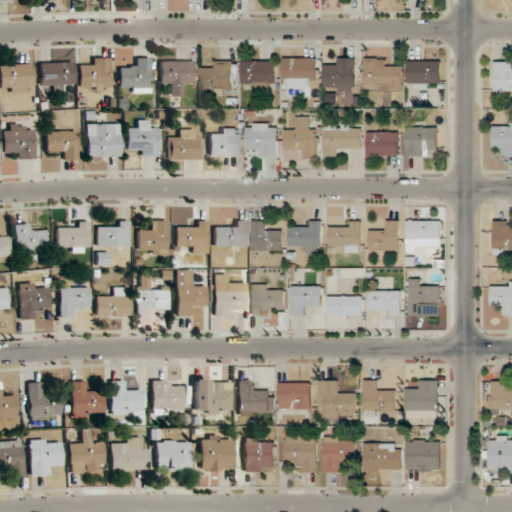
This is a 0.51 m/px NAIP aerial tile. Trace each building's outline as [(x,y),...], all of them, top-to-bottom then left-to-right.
[(283,77),(293,77),(293,87),(310,87),(310,78),(319,78),(319,57),(283,57),(283,77)] [(355,57),(335,57),(335,68),(324,68),(324,91),(355,91),(355,57)] [(78,68),(78,88),(109,88),(109,58),(88,58),(88,68),(78,68)] [(151,58),(129,58),(129,68),(118,68),(118,86),(129,86),(129,93),(151,93),(151,58)] [(193,61),(159,61),(160,86),(169,86),(169,97),(182,97),(182,85),(194,85),(193,61)] [(210,62),(210,69),(201,70),(201,95),(235,94),(234,61),(210,62)] [(276,61),(242,61),(242,81),(253,81),(253,90),(276,90),(276,61)] [(442,88),(442,61),(408,61),(408,88),(442,88)] [(494,93),(511,93),(511,61),(494,61),(494,93)] [(63,91),(63,84),(74,84),(74,62),(39,62),(39,84),(50,84),(50,91),(63,91)] [(319,159),(319,127),(308,127),(308,116),(297,116),(297,127),(286,127),(286,148),(297,148),(297,159),(319,159)] [(157,156),(157,127),(149,127),(149,120),(136,120),(136,130),(126,130),(126,147),(136,147),(136,156),(157,156)] [(511,122),(494,122),(494,145),(503,145),(503,156),(511,155),(511,122)] [(280,156),(280,123),(246,123),(246,145),(256,145),(256,156),(280,156)] [(2,124),(2,150),(12,150),(12,159),(34,159),(34,131),(25,131),(25,124),(2,124)] [(121,124),(85,124),(85,156),(121,156),(121,124)] [(325,126),(325,154),(344,154),(344,145),(363,145),(363,126),(325,126)] [(431,149),(438,149),(438,127),(407,127),(407,156),(431,156),(431,149)] [(167,159),(200,159),(200,129),(178,129),(178,140),(167,140),(167,159)] [(209,156),(242,156),(242,129),(217,129),(217,136),(209,136),(209,156)] [(44,131),(44,152),(64,152),(64,161),(77,161),(77,131),(44,131)] [(399,131),(368,131),(368,156),(399,156),(399,131)] [(166,220),(146,220),(146,231),(136,231),(136,254),(166,254),(166,220)] [(207,254),(207,220),(195,220),(195,229),(174,229),(174,243),(184,243),(184,254),(207,254)] [(401,220),(390,220),(390,231),(370,231),(370,251),(401,251),(401,220)] [(442,220),(407,220),(407,250),(442,250),(442,220)] [(128,221),(116,221),(116,227),(96,227),(96,247),(128,247),(128,221)] [(213,247),(246,247),(246,221),(234,221),(234,228),(213,228),(213,247)] [(253,250),(284,250),(284,231),(264,231),(264,221),(253,221),(253,250)] [(494,254),(511,254),(511,221),(494,221),(494,254)] [(323,254),(323,222),(299,222),(299,228),(290,228),(290,243),(301,243),(301,254),(323,254)] [(88,223),(66,223),(66,231),(55,231),(55,252),(88,252),(88,223)] [(363,252),(363,223),(330,223),(330,243),(341,243),(341,252),(363,252)] [(33,224),(14,224),(14,253),(25,253),(25,261),(35,261),(35,252),(45,251),(44,232),(33,232),(33,224)] [(176,270),(175,315),(205,316),(205,283),(194,282),(195,270),(176,270)] [(246,284),(230,284),(230,275),(212,275),(213,315),(237,315),(237,310),(247,310),(246,284)] [(135,312),(168,312),(168,287),(148,287),(148,277),(135,277),(135,312)] [(440,288),(421,288),(421,280),(410,280),(410,315),(424,315),(424,307),(440,307),(440,288)] [(511,282),(492,282),(492,304),(501,304),(501,316),(511,315),(511,282)] [(18,284),(18,319),(35,319),(35,309),(48,309),(48,284),(18,284)] [(0,285),(0,311),(8,311),(7,285),(0,285)] [(285,285),(252,285),(252,315),(273,316),(273,306),(285,306),(285,285)] [(58,286),(58,317),(77,317),(77,307),(89,307),(89,286),(58,286)] [(292,315),(312,315),(312,306),(323,306),(323,286),(292,286),(292,315)] [(94,316),(129,316),(129,288),(112,288),(112,297),(94,297),(94,316)] [(401,313),(401,291),(369,291),(369,313),(401,313)] [(365,316),(365,296),(329,296),(329,316),(365,316)] [(232,379),(193,379),(193,413),(232,413),(232,379)] [(338,380),(319,380),(320,419),(357,419),(357,391),(338,391),(338,380)] [(365,416),(385,416),(385,409),(396,409),(396,389),(379,389),(379,380),(365,380),(365,416)] [(407,418),(440,418),(440,380),(418,380),(418,391),(407,391),(407,418)] [(182,381),(151,381),(151,413),(182,413),(182,381)] [(237,381),(237,414),(275,414),(275,391),(267,391),(267,381),(237,381)] [(104,391),(84,391),(84,382),(70,382),(70,416),(104,416),(104,391)] [(109,414),(141,414),(141,391),(129,391),(129,382),(109,382),(109,414)] [(511,414),(511,391),(511,392),(511,382),(492,382),(492,415),(511,414)] [(28,383),(28,418),(61,418),(61,399),(50,399),(50,391),(41,391),(41,383),(28,383)] [(312,410),(312,383),(280,383),(280,410),(312,410)] [(0,421),(16,421),(15,396),(2,396),(2,387),(0,386),(0,421)] [(91,430),(80,431),(81,443),(68,443),(69,471),(104,470),(103,440),(92,441),(91,430)] [(200,471),(233,471),(233,436),(200,436),(200,471)] [(318,436),(285,436),(285,463),(305,463),(305,473),(318,473),(318,436)] [(511,471),(511,436),(489,436),(489,472),(511,471)] [(324,473),(346,473),(346,463),(357,463),(357,437),(324,437),(324,473)] [(110,470),(148,470),(148,448),(140,448),(140,438),(110,438),(110,470)] [(236,459),(244,459),(244,471),(275,471),(275,439),(236,439),(236,459)] [(51,475),(51,465),(62,465),(61,440),(29,440),(29,475),(51,475)] [(0,441),(0,461),(1,461),(1,467),(14,467),(14,477),(24,476),(23,441),(0,441)] [(155,441),(155,470),(190,470),(190,441),(155,441)] [(407,471),(443,471),(443,441),(407,441),(407,471)] [(365,471),(404,471),(404,443),(365,443),(365,471)]
